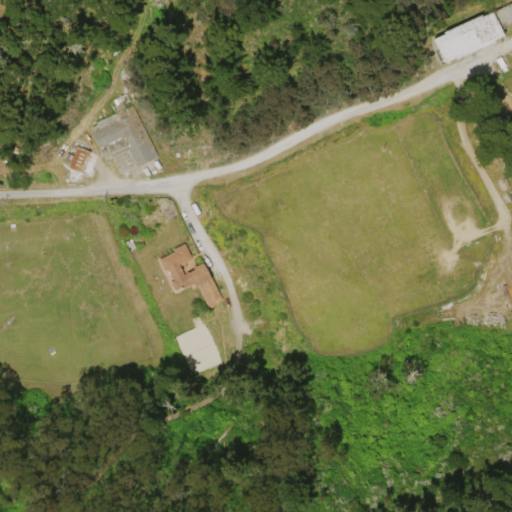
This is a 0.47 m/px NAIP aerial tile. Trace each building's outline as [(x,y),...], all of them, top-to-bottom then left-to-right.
[(511,24),(501,30),(494,14),(511,5),(511,24)] [(444,65),(433,41),(444,36),(442,33),(480,16),(481,18),(491,13),(503,37),(493,42),(494,45),(456,62),(455,60),(444,65)] [(157,157),(148,161),(149,163),(142,166),(141,164),(136,167),(129,151),(105,162),(90,129),(97,126),(95,123),(117,112),(112,102),(128,94),(157,157)] [(11,154),(13,146),(32,152),(30,159),(11,154)] [(78,147),(91,153),(81,175),(68,169),(78,147)] [(127,251),(123,242),(132,238),(136,247),(127,251)] [(158,259),(174,252),(172,248),(186,242),(193,259),(180,265),(179,262),(178,263),(183,274),(193,270),(192,268),(203,262),(215,289),(202,295),(199,288),(192,291),(190,287),(174,294),(158,259)] [(200,315),(211,309),(216,318),(204,323),(200,315)] [(205,325),(216,319),(221,329),(209,335),(205,325)] [(290,331),(304,323),(307,328),(293,336),(290,331)]
